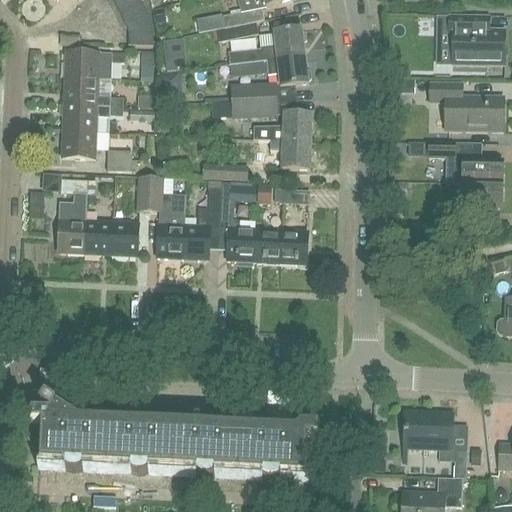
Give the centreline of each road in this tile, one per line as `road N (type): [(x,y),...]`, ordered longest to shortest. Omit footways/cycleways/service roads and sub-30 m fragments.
road 1 (residential): [(359,380),(364,120),(354,0)]
road 2 (residential): [(0,362),(359,380)]
road 3 (residential): [(0,321),(11,51),(0,21)]
road 4 (track): [(361,281),(511,247)]
road 5 (residential): [(511,384),(359,380)]
